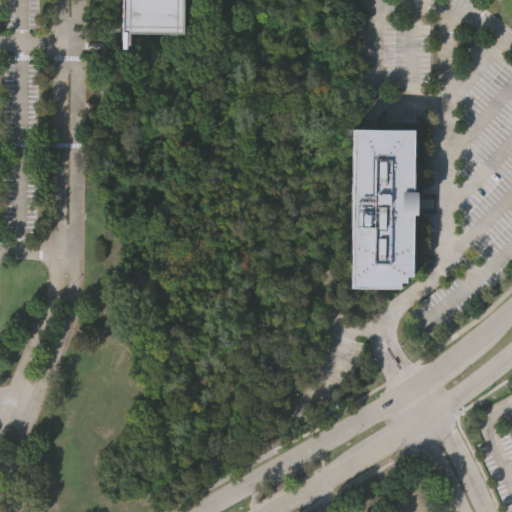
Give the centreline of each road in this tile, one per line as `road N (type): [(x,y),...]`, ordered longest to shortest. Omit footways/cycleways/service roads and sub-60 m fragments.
road 1 (secondary): [(263,511),(435,412),(511,352)]
road 2 (secondary): [(400,396),(197,511)]
road 3 (tertiary): [(485,511),(419,385)]
road 4 (tertiary): [(400,396),(461,511)]
